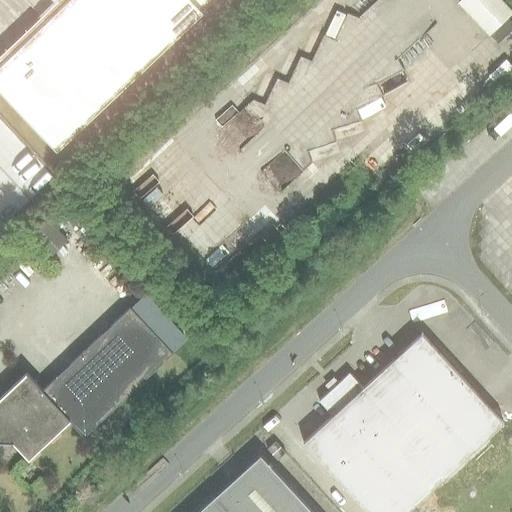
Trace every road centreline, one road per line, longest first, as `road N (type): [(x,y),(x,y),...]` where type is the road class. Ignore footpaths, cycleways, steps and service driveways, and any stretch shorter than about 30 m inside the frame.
road 1 (residential): [(113,511),(428,232)]
road 2 (unknown): [(365,0),(222,123),(214,143),(217,161),(282,215),(324,219),(355,200)]
road 3 (unknown): [(355,200),(471,68),(479,36),(457,0)]
road 4 (residential): [(511,323),(428,232)]
